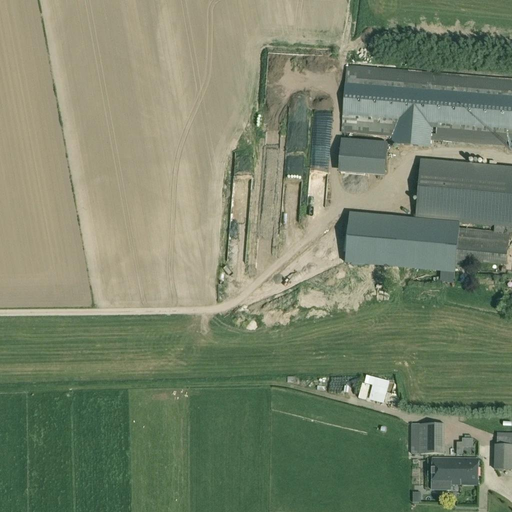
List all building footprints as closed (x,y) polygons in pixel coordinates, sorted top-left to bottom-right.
[(511,150),(511,80),(347,68),(342,133),(393,137),(392,144),(431,147),(431,144),(511,150)] [(311,117),(311,130),(323,129),(323,116),(311,117)] [(384,181),(387,146),(341,142),(338,177),(384,181)] [(321,144),(310,144),(310,150),(319,149),(319,152),(322,152),(321,144)] [(427,162),(428,153),(420,152),(419,161),(427,162)] [(511,185),(456,180),(420,177),(416,220),(494,227),(493,233),(409,226),(399,225),(397,254),(406,256),(456,260),(456,268),(470,269),(471,262),(506,265),(509,235),(504,234),(505,228),(511,228),(511,185)] [(414,264),(414,274),(423,274),(423,264),(414,264)] [(357,373),(355,380),(366,382),(365,393),(375,395),(378,377),(357,373)] [(444,425),(420,425),(420,455),(444,455),(444,425)] [(496,470),(511,470),(511,436),(498,436),(497,446),(496,446),(496,470)] [(450,486),(456,486),(456,475),(453,475),(453,471),(453,470),(453,468),(450,468),(450,463),(451,463),(451,459),(433,459),(433,485),(441,485),(441,491),(450,491),(450,486)] [(456,475),(456,486),(478,486),(479,460),(451,459),(451,463),(450,463),(450,468),(453,468),(453,470),(453,471),(453,475),(456,475)]
